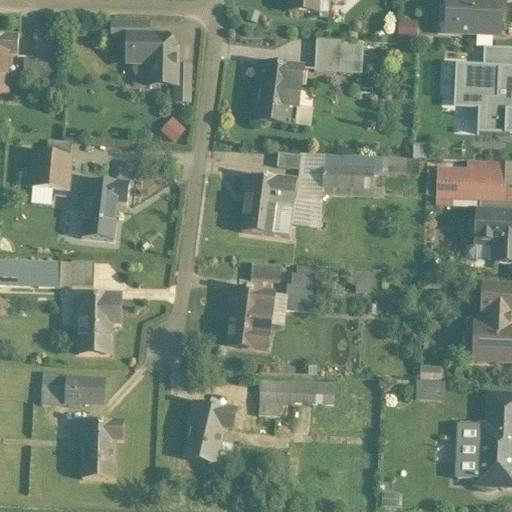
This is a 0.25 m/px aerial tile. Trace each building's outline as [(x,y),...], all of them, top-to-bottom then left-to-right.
[(288,0),(288,14),(328,16),(329,1),(328,0),(288,0)] [(501,1),(490,1),(470,0),(443,0),(443,37),(500,39),(501,1)] [(258,16),(248,14),(245,23),(256,26),(258,16)] [(56,25),(34,24),(32,61),(33,61),(32,79),(31,94),(43,95),(44,85),(53,85),(56,25)] [(149,26),(113,26),(112,40),(128,40),(128,39),(148,39),(149,26)] [(19,40),(0,39),(0,96),(7,97),(9,59),(18,59),(19,40)] [(148,39),(128,39),(128,40),(128,66),(134,67),(134,71),(135,75),(136,77),(138,80),(141,81),(144,82),(149,83),(149,89),(175,89),(177,89),(177,69),(177,52),(166,40),(148,39)] [(343,44),(317,42),(315,74),(361,77),(363,48),(343,46),(343,44)] [(511,50),(484,49),(484,67),(511,68),(511,50)] [(511,68),(484,67),(457,66),(456,110),(479,111),(479,132),(511,133),(511,68)] [(304,71),(279,68),(278,70),(259,67),(256,85),(260,86),(256,124),(296,129),(304,71)] [(190,69),(177,69),(177,89),(175,89),(175,105),(190,105),(190,69)] [(161,131),(173,143),(186,131),(173,119),(161,131)] [(71,147),(48,144),(47,157),(70,159),(71,147)] [(47,157),(35,156),(33,173),(32,190),(32,191),(67,194),(70,159),(47,157)] [(301,159),(279,156),(277,170),(299,173),(301,159)] [(387,160),(389,173),(406,171),(404,158),(387,160)] [(360,163),(325,161),(324,173),(360,175),(360,163)] [(503,202),(505,167),(468,165),(469,176),(439,175),(439,200),(479,202),(479,201),(503,202)] [(511,167),(505,167),(503,202),(511,202),(511,167)] [(33,173),(27,172),(25,189),(32,190),(33,173)] [(360,175),(324,173),(323,190),(373,192),(374,176),(360,175)] [(264,180),(264,182),(245,179),(243,197),(247,197),(242,235),(290,241),(297,184),(264,180)] [(103,187),(84,185),(82,202),(86,203),(82,240),(113,244),(117,206),(126,207),(129,188),(103,185),(103,187)] [(511,202),(503,202),(479,201),(479,202),(478,217),(511,218),(511,202)] [(511,218),(478,217),(478,224),(473,224),(469,227),(469,235),(473,238),(477,239),(477,246),(496,247),(495,265),(511,266),(511,218)] [(94,264),(72,264),(72,289),(94,290),(94,264)] [(62,266),(15,265),(14,277),(0,276),(0,288),(61,291),(62,266)] [(282,269),(252,267),(251,283),(281,285),(282,269)] [(374,290),(375,274),(296,267),(295,277),(313,278),(313,285),(374,290)] [(295,277),(293,277),(292,289),(288,288),(287,296),(286,313),(311,314),(313,285),(313,278),(295,277)] [(511,290),(484,289),(483,317),(511,318),(511,290)] [(274,297),(247,293),(247,295),(230,293),(228,310),(232,311),(227,348),(267,353),(274,297)] [(287,296),(275,295),(272,329),(284,330),(286,313),(287,296)] [(121,300),(94,300),(94,302),(76,301),(76,319),(80,319),(79,357),(110,357),(111,328),(120,328),(121,300)] [(511,324),(511,318),(487,317),(487,328),(476,327),(474,363),(511,365),(511,329),(511,324)] [(441,369),(420,368),(419,382),(440,384),(441,369)] [(64,377),(43,376),(43,388),(63,389),(64,377)] [(105,386),(67,384),(66,389),(66,405),(104,407),(105,386)] [(280,385),(260,384),(258,419),(279,420),(279,405),(280,385)] [(417,402),(446,402),(446,384),(417,384),(417,402)] [(334,387),(280,385),(279,405),(333,408),(334,387)] [(63,389),(43,388),(42,408),(65,409),(66,405),(66,389),(63,389)] [(489,430),(511,430),(511,400),(490,400),(489,430)] [(212,410),(193,406),(189,422),(193,423),(184,460),(215,468),(223,431),(232,433),(237,414),(212,408),(212,410)] [(124,425),(99,425),(99,427),(79,426),(79,444),(83,444),(82,482),(114,483),(114,445),(123,445),(124,425)] [(475,483),(479,429),(460,429),(457,482),(475,483)] [(511,430),(489,430),(479,429),(475,483),(476,488),(480,493),(484,495),(487,496),(491,495),(495,493),(498,490),(511,490),(511,430)]
